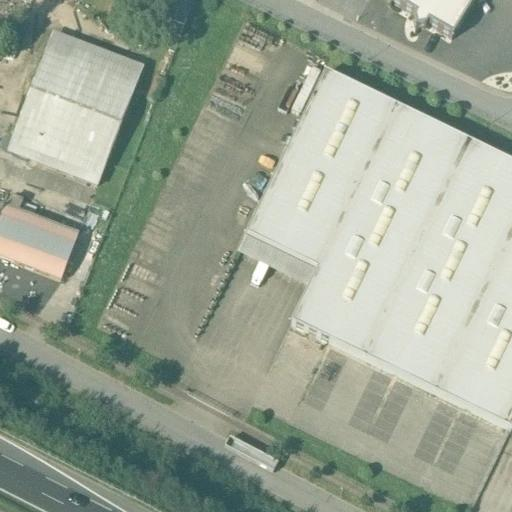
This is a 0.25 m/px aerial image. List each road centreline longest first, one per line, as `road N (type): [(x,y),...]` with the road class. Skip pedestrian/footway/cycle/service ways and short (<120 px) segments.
road 1 (residential): [(0,335),(345,511)]
road 2 (residential): [(269,0),(511,116)]
